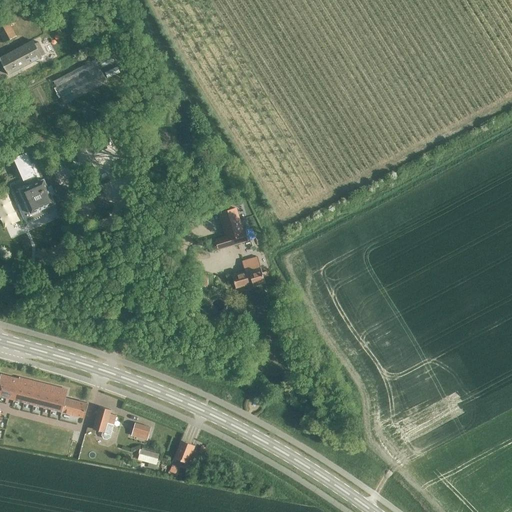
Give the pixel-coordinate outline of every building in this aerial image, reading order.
[(0,35),(3,42),(14,36),(3,15),(0,16),(0,35)] [(40,57),(45,54),(38,42),(34,44),(32,41),(0,57),(0,60),(8,74),(41,57),(40,57)] [(54,81),(66,104),(108,82),(96,59),(54,81)] [(26,153),(16,157),(25,177),(8,185),(26,224),(52,212),(49,205),(53,203),(53,204),(54,203),(54,201),(53,201),(50,195),(54,193),(51,186),(47,187),(44,181),(34,158),(29,160),(26,153)] [(226,210),(213,217),(224,239),(214,244),(219,252),(244,239),(240,231),(238,232),(226,210)] [(263,277),(267,275),(266,269),(261,270),(257,256),(242,260),(245,271),(233,275),(237,289),(252,285),(252,286),(265,283),(263,277)] [(0,396),(83,418),(87,403),(65,398),(67,390),(19,378),(19,379),(1,374),(0,376),(0,396)] [(101,407),(95,429),(102,431),(101,435),(103,438),(107,439),(110,437),(116,416),(110,414),(111,410),(101,407)] [(135,423),(132,432),(142,434),(141,438),(147,440),(150,427),(135,423)] [(181,440),(174,458),(187,464),(194,446),(181,440)] [(178,467),(172,465),(170,471),(175,473),(178,467)]
